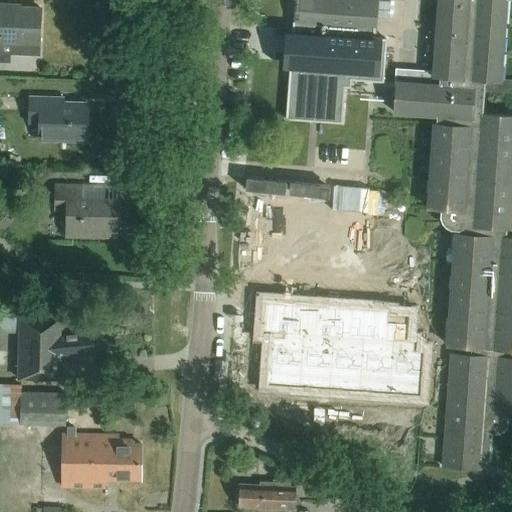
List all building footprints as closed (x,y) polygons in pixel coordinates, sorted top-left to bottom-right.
[(437,27),(434,71),(416,70),(415,82),(396,81),(394,112),(438,115),(438,123),(434,123),(428,208),(442,209),(442,217),(443,222),(447,226),(452,229),(460,229),(460,233),(456,233),(448,342),(407,338),(409,315),(391,314),(391,309),(338,305),(338,300),(327,299),(327,304),(323,304),(323,295),(310,294),(310,303),(295,302),(296,297),(285,296),(285,301),(280,301),(281,292),(268,291),(267,300),(264,300),(262,333),(262,334),(271,335),(271,339),(270,340),(268,370),(263,370),(262,380),(267,381),(267,385),(267,386),(270,386),(270,395),(283,395),(283,387),(300,388),(300,397),(313,398),(313,389),(330,390),(329,399),(342,400),(343,391),(360,393),(359,401),(372,402),(373,393),(390,395),(389,403),(402,404),(403,396),(422,397),(422,396),(425,355),(452,357),(444,466),(481,469),(481,461),(491,462),(493,433),(498,434),(504,431),(507,426),(508,415),(511,415),(511,358),(510,358),(511,349),(511,236),(506,236),(506,228),(510,228),(511,205),(511,115),(482,113),(484,90),(511,91),(511,80),(501,80),(506,0),(435,0),(434,27),(437,27)] [(294,0),(293,26),(300,26),(369,31),(374,32),(376,32),(378,0),(375,0),(294,0)] [(0,43),(10,44),(10,54),(39,55),(41,9),(12,8),(12,4),(0,3),(0,43)] [(293,26),(287,119),(343,123),(345,87),(351,87),(352,80),(384,82),(385,69),(387,38),(374,37),(374,32),(369,31),(300,26),(293,26)] [(29,124),(40,124),(40,139),(86,141),(87,103),(63,103),(63,98),(30,97),(29,124)] [(117,238),(118,201),(81,200),(81,187),(56,186),(56,211),(68,211),(67,236),(117,238)] [(95,355),(92,330),(63,333),(63,318),(20,317),(0,317),(0,332),(20,332),(19,380),(62,380),(62,358),(95,355)] [(67,392),(22,391),(22,384),(0,383),(0,424),(66,426),(67,392)] [(140,479),(141,442),(132,441),(132,438),(118,437),(119,433),(65,432),(64,487),(105,488),(106,478),(140,479)] [(298,486),(289,485),(290,483),(261,481),(261,485),(240,484),(239,504),(297,508),(298,486)]
